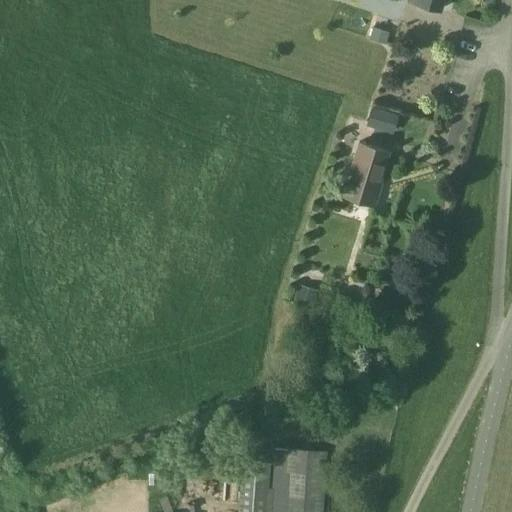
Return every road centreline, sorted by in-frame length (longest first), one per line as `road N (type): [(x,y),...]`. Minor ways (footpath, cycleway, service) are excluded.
road 1 (unclassified): [(510,82),(493,345),(503,365)]
road 2 (unclassified): [(471,511),(503,365)]
